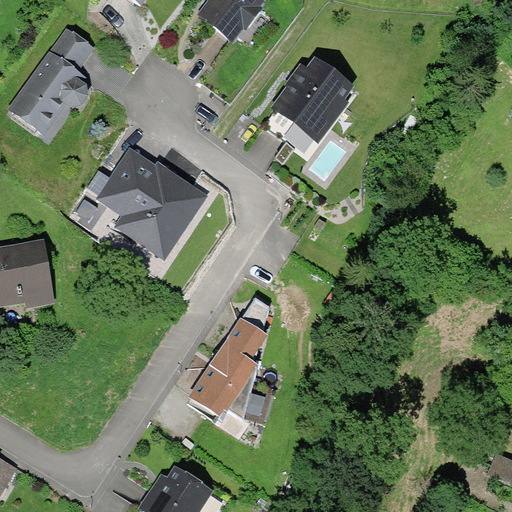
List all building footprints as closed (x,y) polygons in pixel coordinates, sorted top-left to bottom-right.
[(214,28),(232,41),(237,35),(245,25),(248,27),(260,11),(257,9),(263,1),(263,0),(214,0),(213,1),(215,2),(204,17),(212,23),(216,26),(214,28)] [(245,25),(237,35),(253,47),(273,21),(260,11),(248,27),(245,25)] [(75,72),(92,49),(69,32),(52,56),(53,58),(50,63),(48,62),(24,94),(26,95),(13,113),(42,133),(45,129),(47,130),(57,116),(55,115),(65,100),(72,105),(78,105),(81,105),(86,98),(84,89),(77,84),(73,80),(77,74),(75,72)] [(288,96),(278,109),(318,139),(344,104),(340,101),(349,88),(317,65),(309,76),(303,71),(292,86),(294,88),(288,96)] [(77,74),(73,80),(77,84),(79,81),(82,77),(77,74)] [(278,109),(265,127),(305,157),(318,139),(278,109)] [(186,225),(204,198),(174,178),(172,181),(165,177),(132,154),(102,199),(128,216),(120,227),(156,251),(177,219),(186,225)] [(177,219),(156,251),(165,257),(186,225),(177,219)] [(0,304),(3,304),(2,297),(16,295),(28,293),(30,305),(52,302),(43,247),(0,253),(0,304)] [(257,300),(193,397),(218,414),(219,415),(224,408),(243,420),(244,419),(258,370),(254,367),(270,309),(257,300)] [(219,415),(218,414),(213,420),(240,439),(251,423),(244,419),(243,420),(224,408),(219,415)] [(0,457),(0,492),(15,467),(0,457)] [(196,511),(210,491),(179,470),(171,482),(166,478),(161,487),(158,484),(152,493),(141,510),(145,511),(196,511)]
